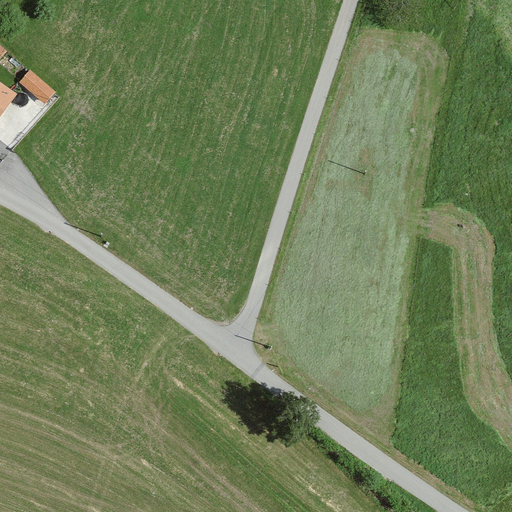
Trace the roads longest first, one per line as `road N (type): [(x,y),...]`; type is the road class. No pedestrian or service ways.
road 1 (residential): [(242,356),(352,0)]
road 2 (unclassified): [(242,356),(0,194)]
road 3 (unclassified): [(453,511),(327,428),(242,356)]
